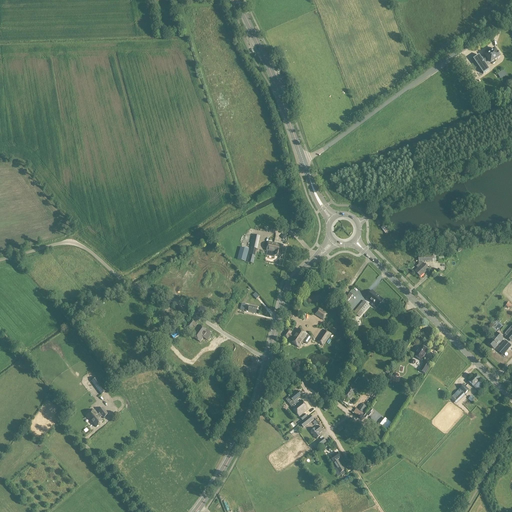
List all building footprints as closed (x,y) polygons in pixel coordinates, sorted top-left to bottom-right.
[(485,63),(489,61),(491,64),(492,63),(493,64),(496,62),(495,61),(500,57),(500,55),(499,54),(498,53),(495,49),(491,52),(489,49),(486,52),(488,54),(483,58),(481,58),(479,55),(473,60),(476,64),(483,74),(489,70),(485,63)] [(251,248),(250,255),(248,262),(248,263),(254,264),(255,256),(256,249),(257,250),(260,237),(253,235),(251,248)] [(283,245),(268,242),(268,244),(265,244),(264,248),(267,249),(266,251),(267,251),(266,256),(274,257),(275,255),(281,257),(281,254),(283,245)] [(416,267),(418,269),(423,264),(423,263),(422,262),(432,261),(432,260),(436,260),(436,251),(431,251),(431,255),(432,255),(432,256),(418,257),(418,265),(416,267)] [(237,259),(248,262),(250,255),(239,252),(237,259)] [(198,254),(195,255),(200,265),(204,263),(198,254)] [(188,259),(185,261),(190,270),(194,268),(188,259)] [(423,264),(418,269),(415,271),(420,277),(428,269),(423,264)] [(215,279),(219,274),(210,266),(206,271),(215,279)] [(170,271),(168,275),(178,280),(180,276),(170,271)] [(355,287),(366,296),(376,283),(366,275),(355,287)] [(372,291),(366,298),(373,304),(374,304),(375,303),(379,306),(383,300),(372,291)] [(123,293),(119,295),(125,305),(128,303),(123,293)] [(214,293),(211,298),(215,301),(219,296),(214,293)] [(114,299),(110,301),(116,310),(120,308),(114,299)] [(163,300),(157,309),(161,311),(167,302),(163,300)] [(360,318),(370,306),(364,301),(354,313),(360,318)] [(106,304),(102,306),(109,315),(112,313),(106,304)] [(248,312),(256,314),(258,308),(250,306),(249,309),(246,308),(246,311),(248,312)] [(99,309),(96,311),(102,320),(105,318),(99,309)] [(172,309),(168,319),(171,320),(176,310),(172,309)] [(327,314),(319,309),(315,315),(323,320),(327,314)] [(93,313),(89,316),(96,325),(99,322),(93,313)] [(141,314),(137,316),(143,325),(147,323),(141,314)] [(192,336),(200,342),(203,338),(207,340),(211,334),(199,325),(197,329),(195,328),(198,324),(191,319),(186,326),(186,325),(184,328),(187,330),(188,328),(191,331),(192,330),(195,332),(192,336)] [(83,323),(81,324),(88,333),(91,331),(84,322),(83,323)] [(307,344),(311,338),(307,335),(308,335),(298,329),(293,336),(290,334),(288,337),(291,339),(289,342),(299,348),(303,342),(307,344)] [(283,336),(287,339),(288,337),(290,334),(291,332),(288,330),(283,336)] [(323,346),(331,334),(325,330),(317,342),(323,346)] [(137,332),(131,341),(134,343),(140,334),(137,332)] [(99,333),(91,339),(93,343),(102,336),(99,333)] [(496,333),(487,343),(494,349),(503,339),(496,333)] [(188,338),(182,346),(185,349),(191,340),(188,338)] [(496,349),(500,353),(503,350),(504,351),(510,345),(504,340),(496,349)] [(106,342),(97,348),(99,351),(108,345),(106,342)] [(195,342),(189,351),(192,353),(198,344),(195,342)] [(422,347),(421,346),(414,356),(421,361),(428,351),(427,350),(426,348),(424,347),(422,347)] [(153,348),(149,350),(154,360),(158,358),(153,348)] [(112,349),(103,356),(106,359),(114,352),(112,349)] [(146,352),(143,354),(148,364),(152,362),(146,352)] [(205,354),(202,357),(209,365),(212,363),(205,354)] [(139,356),(136,358),(141,367),(145,365),(139,356)] [(132,360),(128,362),(134,372),(137,370),(132,360)] [(200,361),(197,364),(204,373),(207,370),(200,361)] [(425,374),(430,366),(424,363),(419,370),(425,374)] [(125,365),(121,366),(127,376),(130,374),(125,365)] [(118,367),(114,369),(120,379),(123,377),(118,367)] [(195,368),(192,371),(199,379),(202,376),(195,368)] [(481,380),(475,374),(468,381),(474,387),(481,380)] [(106,391),(102,386),(104,384),(103,382),(100,383),(96,378),(91,381),(101,395),(106,391)] [(364,386),(371,391),(374,386),(367,382),(364,386)] [(358,388),(351,384),(343,395),(350,400),(358,388)] [(469,390),(463,385),(460,389),(465,394),(469,390)] [(299,403),(297,400),(302,396),(298,391),(290,397),(294,403),(295,402),(297,404),(292,408),(299,416),(309,409),(302,400),(299,403)] [(463,392),(456,398),(453,402),(456,404),(466,395),(463,392)] [(99,418),(101,416),(103,418),(108,414),(103,408),(98,412),(99,413),(98,415),(94,410),(86,417),(91,424),(92,423),(96,427),(102,422),(99,418)] [(310,416),(308,418),(300,424),(304,428),(313,420),(310,416)] [(311,432),(317,439),(320,436),(319,434),(323,431),(318,426),(311,432)] [(333,464),(340,474),(345,470),(339,461),(341,459),(337,453),(330,458),(334,464),(333,464)] [(374,460),(369,464),(369,463),(365,466),(360,469),(363,473),(380,460),(379,458),(375,461),(374,460)]
